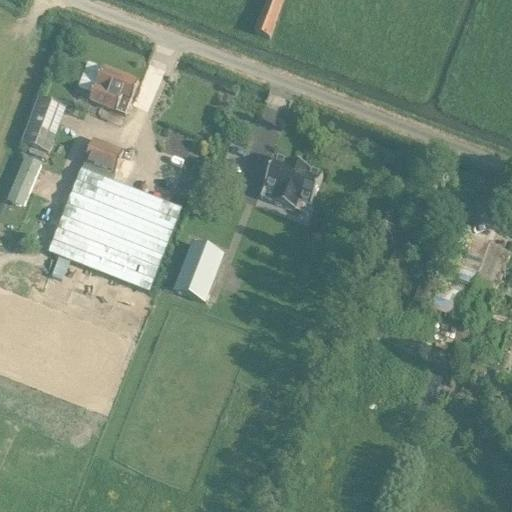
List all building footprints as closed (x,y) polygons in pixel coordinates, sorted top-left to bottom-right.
[(283,0),(269,0),(262,19),(261,19),(255,34),(270,40),(276,25),(274,24),(283,0)] [(104,67),(90,101),(126,115),(139,82),(104,67)] [(276,82),(269,103),(286,108),(293,87),(276,82)] [(50,156),(67,108),(38,97),(21,145),(50,156)] [(93,140),(84,165),(114,175),(124,152),(93,140)] [(313,203),(323,176),(322,176),(322,177),(311,172),(311,171),(304,168),(304,169),(295,165),(295,164),(288,162),(287,164),(276,159),(275,158),(265,185),(266,185),(262,194),(274,199),(273,202),(296,210),(297,207),(309,212),(312,203),(313,203)] [(81,170),(48,255),(149,294),(182,209),(81,170)] [(471,291),(478,293),(495,247),(459,234),(431,309),(461,320),(471,291)] [(224,256),(191,243),(172,292),(205,305),(224,256)] [(478,293),(495,299),(511,254),(511,253),(495,247),(478,293)]
